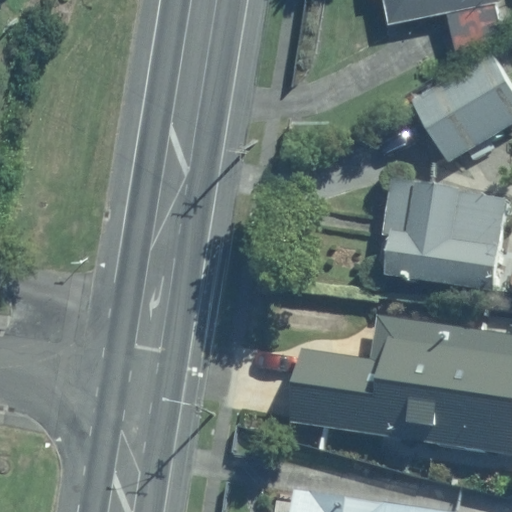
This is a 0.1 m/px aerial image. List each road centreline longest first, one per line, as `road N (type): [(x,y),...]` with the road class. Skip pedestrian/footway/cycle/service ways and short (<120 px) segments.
road 1 (secondary): [(140,391),(206,0)]
road 2 (residential): [(0,369),(140,391)]
road 3 (secondary): [(120,511),(140,391)]
